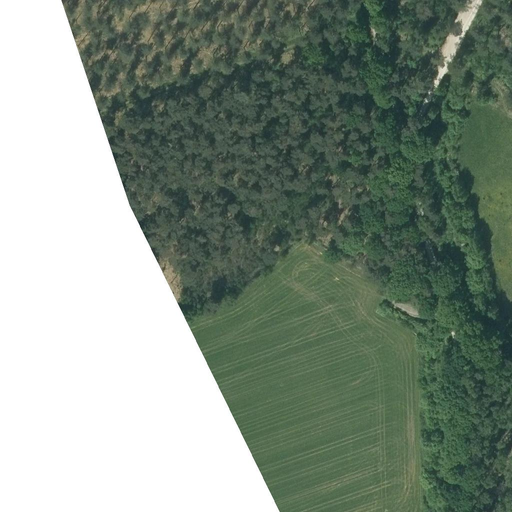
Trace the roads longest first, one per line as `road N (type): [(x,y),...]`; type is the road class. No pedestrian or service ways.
road 1 (track): [(455,336),(404,147)]
road 2 (track): [(463,511),(455,336)]
road 3 (track): [(404,147),(476,0)]
road 4 (track): [(404,147),(367,0)]
